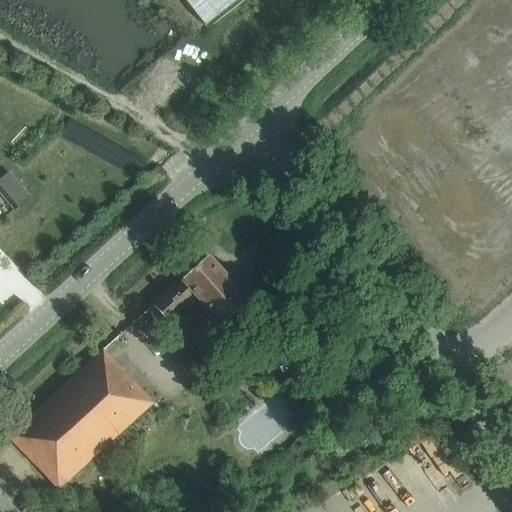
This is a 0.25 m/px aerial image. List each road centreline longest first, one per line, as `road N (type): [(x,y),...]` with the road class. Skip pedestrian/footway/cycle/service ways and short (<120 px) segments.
road 1 (unclassified): [(511,462),(252,128)]
road 2 (unclassified): [(0,357),(252,128)]
road 3 (unclassified): [(252,128),(387,0)]
